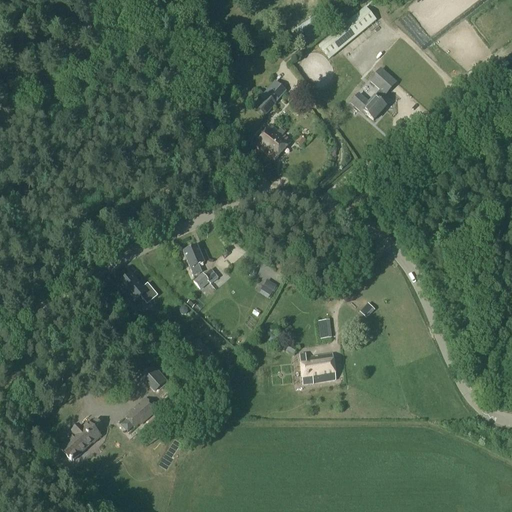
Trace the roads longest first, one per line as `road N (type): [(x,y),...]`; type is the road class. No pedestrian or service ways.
road 1 (unclassified): [(511,423),(482,414),(464,393),(419,286),(392,249),(361,227),(287,200),(243,204),(170,235),(60,294),(0,338)]
road 2 (track): [(270,199),(192,108),(136,0)]
road 3 (track): [(335,216),(511,84)]
road 4 (track): [(361,227),(511,111)]
